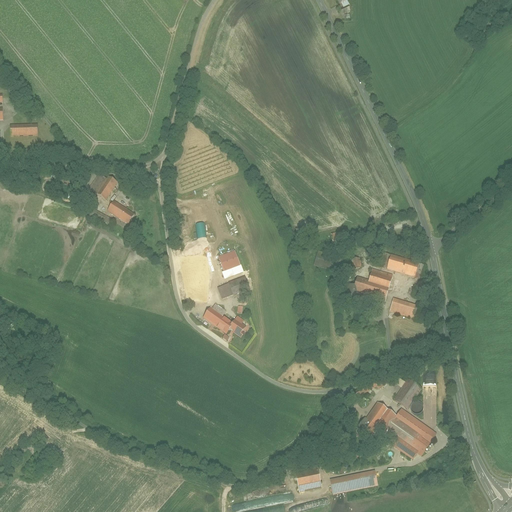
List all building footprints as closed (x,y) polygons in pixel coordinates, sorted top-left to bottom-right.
[(347,7),(338,11),(341,15),(349,11),(347,7)] [(36,125),(10,125),(11,136),(36,136),(36,125)] [(100,173),(88,189),(104,200),(116,184),(100,173)] [(134,216),(112,202),(107,211),(129,225),(134,216)] [(342,241),(341,232),(329,234),(330,242),(342,241)] [(233,252),(218,258),(223,273),(239,267),(233,252)] [(376,266),(386,269),(390,255),(381,252),(376,266)] [(390,255),(386,269),(413,278),(418,264),(390,255)] [(358,259),(350,261),(352,270),(360,268),(358,259)] [(370,270),(366,282),(388,289),(392,276),(370,270)] [(190,272),(188,292),(207,294),(208,274),(200,273),(190,272)] [(354,279),(350,292),(384,302),(388,289),(366,282),(354,279)] [(227,285),(231,296),(244,291),(239,280),(227,285)] [(227,285),(217,289),(222,300),(231,296),(227,285)] [(188,292),(187,301),(206,302),(207,294),(188,292)] [(393,300),(390,311),(414,319),(418,308),(393,300)] [(214,305),(210,310),(221,317),(225,312),(214,305)] [(208,308),(201,318),(225,335),(228,330),(232,325),(221,317),(210,310),(208,308)] [(242,332),(245,327),(241,324),(243,321),(237,317),(232,325),(228,330),(240,338),(244,333),(242,332)] [(348,402),(376,389),(376,390),(385,385),(382,379),(346,397),(348,402)] [(407,380),(394,400),(406,408),(420,388),(407,380)] [(434,397),(424,399),(425,407),(434,406),(433,404),(435,403),(434,397)] [(376,401),(358,428),(378,442),(381,438),(411,460),(416,452),(420,455),(436,434),(400,409),(396,415),(376,401)] [(341,412),(347,416),(352,410),(346,405),(341,412)] [(354,450),(348,452),(351,460),(356,457),(354,450)] [(377,486),(375,472),(330,481),(333,495),(377,486)] [(320,488),(318,477),(296,480),(298,492),(320,488)]
